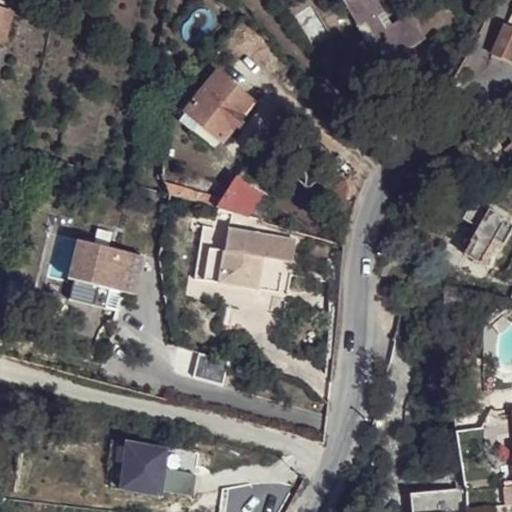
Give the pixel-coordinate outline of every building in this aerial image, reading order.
[(429,38),(412,13),(382,30),(374,17),(396,3),(394,0),(337,0),(357,29),(363,26),(371,37),(363,43),(380,70),(429,38)] [(0,41),(2,41),(9,9),(0,6),(0,41)] [(511,62),(511,34),(504,32),(492,58),(510,67),(511,62)] [(251,105),(216,74),(182,111),(219,144),(251,105)] [(372,80),(356,94),(379,120),(395,107),(372,80)] [(163,180),(167,194),(232,211),(246,216),(262,194),(250,185),(248,184),(236,175),(220,197),(163,180)] [(485,260),(496,242),(507,223),(508,220),(477,201),(466,220),(475,227),(465,246),(470,250),(466,256),(481,265),(485,260)] [(496,242),(501,244),(506,247),(511,235),(511,226),(507,223),(496,242)] [(202,277),(279,290),(287,292),(296,239),(227,227),(223,250),(208,248),(202,277)] [(139,251),(78,237),(70,276),(95,281),(121,287),(126,264),(136,266),(139,251)] [(490,263),(501,244),(496,242),(485,260),(490,263)] [(136,266),(126,264),(121,287),(131,289),(136,266)] [(95,281),(70,276),(66,296),(90,301),(95,281)] [(23,286),(8,282),(1,307),(16,311),(23,286)] [(168,446),(125,440),(118,489),(162,495),(162,491),(192,495),(195,473),(165,469),(168,446)] [(411,507),(459,508),(459,494),(411,494),(411,507)]
